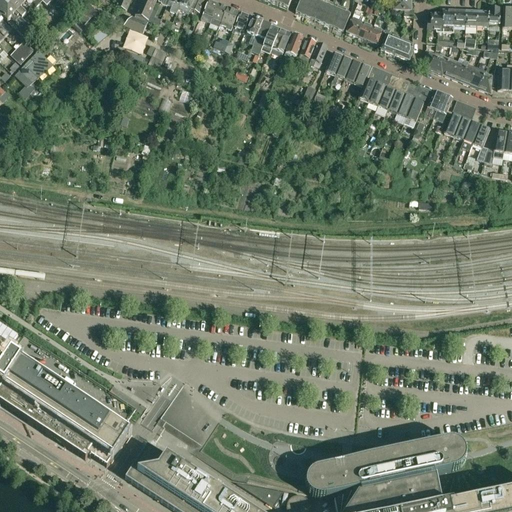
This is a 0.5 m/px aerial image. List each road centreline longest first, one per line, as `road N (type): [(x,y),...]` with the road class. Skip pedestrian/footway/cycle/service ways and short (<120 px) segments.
road 1 (track): [(0,179),(299,226),(486,217)]
road 2 (residential): [(231,0),(411,75)]
road 3 (tertiary): [(131,511),(0,427)]
